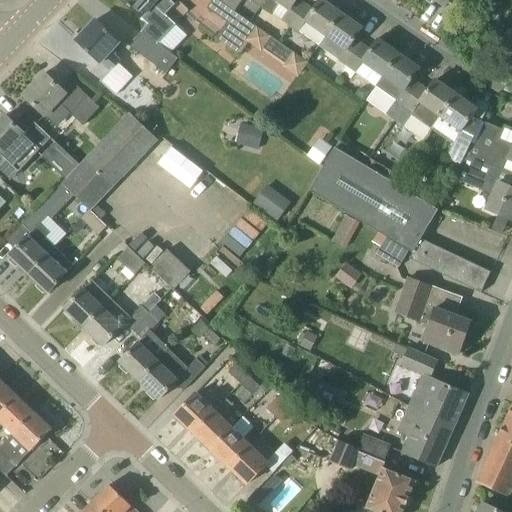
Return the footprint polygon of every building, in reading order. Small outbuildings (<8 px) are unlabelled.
[(142,32),(157,44),(175,24),(166,15),(176,4),(172,0),(122,0),(149,24),(145,28),(142,32)] [(247,37),(263,49),(272,37),(236,11),(235,11),(221,2),(218,0),(213,0),(208,8),(228,22),(217,37),(236,51),(247,37)] [(249,0),(260,8),(265,0),(222,0),(221,2),(235,11),(242,0),(249,0)] [(291,25),(306,4),(299,0),(265,0),(260,8),(272,16),(274,13),(291,25)] [(326,36),(342,13),(323,0),(320,0),(314,10),(306,4),(291,25),(299,31),(306,22),(326,36)] [(348,67),(363,45),(355,39),(363,28),(342,13),(326,36),(345,51),(339,60),(348,67)] [(110,52),(119,42),(96,20),(76,41),(100,63),(101,62),(110,70),(100,81),(115,96),(133,76),(119,63),(121,61),(110,52)] [(178,59),(157,44),(142,32),(131,47),(167,74),(178,59)] [(376,86),(399,54),(379,39),(371,50),(363,45),(348,67),(376,86)] [(293,52),(284,63),(299,74),(307,62),(293,52)] [(395,121),(420,85),(412,79),(420,68),(399,54),(376,86),(395,100),(387,113),(386,114),(395,121)] [(50,64),(44,68),(47,74),(53,71),(50,64)] [(100,106),(88,95),(70,79),(60,89),(45,73),(24,95),(46,116),(59,102),(83,125),(100,106)] [(422,140),(431,127),(433,128),(457,94),(436,79),(428,90),(420,85),(395,121),(422,140)] [(482,121),(473,115),(477,108),(457,94),(433,128),(455,144),(448,158),(460,164),(461,162),(465,154),(472,141),(482,121)] [(113,187),(158,140),(130,114),(81,165),(66,180),(63,183),(75,195),(74,195),(80,200),(90,210),(113,187)] [(5,115),(0,120),(0,153),(3,157),(4,156),(19,170),(50,137),(35,122),(24,133),(5,115)] [(502,129),(485,122),(482,121),(472,141),(465,154),(504,171),(509,159),(511,160),(511,146),(498,141),(502,129)] [(247,124),(241,145),(259,150),(264,129),(247,124)] [(332,146),(319,138),(307,156),(319,164),(332,146)] [(159,163),(191,188),(204,171),(172,146),(159,163)] [(421,239),(438,210),(337,148),(311,191),(386,237),(409,250),(413,253),(410,258),(481,292),(490,272),(421,239)] [(68,153),(53,168),(66,180),(81,165),(68,153)] [(511,187),(499,182),(504,171),(465,154),(461,162),(460,164),(461,165),(455,178),(493,195),(487,209),(511,220),(511,217),(511,187)] [(74,195),(75,195),(63,183),(22,224),(31,232),(39,223),(47,215),(51,219),(74,195)] [(254,202),(278,221),(292,204),(268,184),(254,202)] [(81,220),(82,219),(90,210),(80,200),(74,207),(74,213),(81,220)] [(107,226),(92,211),(90,210),(82,219),(99,235),(107,226)] [(344,214),(330,239),(344,248),(359,223),(344,214)] [(494,217),(489,229),(500,233),(505,221),(494,217)] [(44,238),(49,233),(39,223),(31,232),(32,233),(10,255),(29,274),(54,247),(44,238)] [(409,250),(386,237),(376,254),(399,268),(409,250)] [(219,276),(236,260),(219,242),(202,258),(219,276)] [(48,293),(73,265),(54,247),(29,274),(48,293)] [(142,260),(143,260),(129,247),(118,259),(135,275),(146,264),(142,260)] [(191,272),(168,249),(150,268),(174,290),(191,272)] [(335,277),(344,284),(356,269),(347,262),(335,277)] [(456,315),(463,298),(408,278),(396,312),(429,324),(423,341),(459,355),(471,321),(456,315)] [(84,328),(112,299),(92,281),(64,309),(84,328)] [(142,306),(149,312),(161,299),(154,293),(142,306)] [(122,326),(114,317),(122,309),(112,299),(84,328),(103,346),(122,326)] [(126,324),(134,331),(150,314),(142,306),(131,318),(126,324)] [(150,332),(159,323),(150,314),(134,331),(142,339),(120,362),(139,381),(167,352),(150,332)] [(210,328),(201,319),(194,325),(204,334),(210,328)] [(310,351),(318,336),(307,331),(299,346),(310,351)] [(453,431),(469,393),(431,378),(438,361),(408,349),(402,365),(424,374),(411,403),(442,417),(439,424),(453,431)] [(167,352),(139,381),(159,400),(175,383),(184,391),(205,367),(196,358),(188,367),(170,350),(168,352),(167,352)] [(241,383),(249,375),(237,363),(229,372),(241,383)] [(249,375),(241,383),(252,395),(261,386),(249,375)] [(0,413),(17,396),(0,379),(0,413)] [(284,409),(285,409),(291,402),(282,393),(267,408),(276,417),(284,409)] [(220,403),(214,409),(198,394),(175,416),(193,433),(221,404),(220,403)] [(13,435),(34,412),(17,396),(0,413),(0,426),(2,424),(13,435)] [(285,409),(284,409),(276,417),(288,428),(296,420),(302,413),(291,402),(285,409)] [(436,468),(453,431),(439,424),(442,417),(411,403),(398,432),(410,437),(403,453),(436,468)] [(233,427),(222,417),(228,411),(221,404),(193,433),(211,450),(233,427)] [(511,408),(498,437),(511,443),(511,408)] [(13,435),(0,448),(0,470),(6,476),(16,466),(19,463),(52,429),(34,412),(13,435)] [(233,427),(211,450),(229,468),(251,445),(250,444),(257,437),(250,430),(243,437),(233,427)] [(385,462),(391,447),(364,436),(359,450),(385,462)] [(508,497),(511,489),(511,443),(498,437),(477,482),(508,497)] [(386,462),(385,462),(359,450),(339,441),(330,462),(350,470),(353,464),(380,475),(367,507),(378,511),(404,511),(416,482),(383,468),(386,462)] [(251,445),(229,468),(247,485),(269,462),(251,445)] [(137,511),(109,485),(92,503),(101,511),(137,511)] [(101,511),(92,503),(83,511),(101,511)] [(503,511),(483,503),(478,511),(503,511)]
